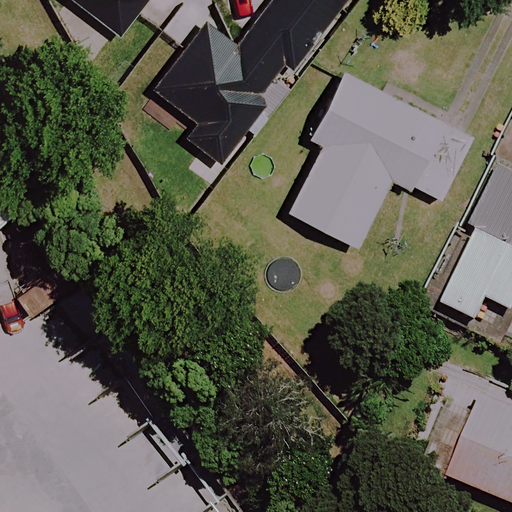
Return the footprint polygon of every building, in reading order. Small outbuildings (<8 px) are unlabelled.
[(153,0),(184,107),(271,82),(246,0),(153,0)] [(305,140),(313,144),(279,216),(350,250),(384,178),(428,198),(457,137),(334,79),(305,140)] [(0,239),(30,215),(0,169),(0,239)] [(511,184),(488,172),(422,302),(471,326),(481,305),(504,317),(511,301),(511,255),(508,254),(511,245),(511,184)] [(511,506),(511,420),(463,399),(431,471),(511,506)]
